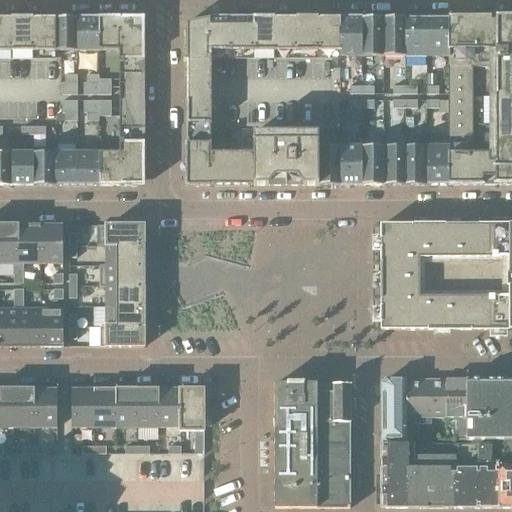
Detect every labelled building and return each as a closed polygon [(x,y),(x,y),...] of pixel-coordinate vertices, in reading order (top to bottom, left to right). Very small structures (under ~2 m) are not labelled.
[(425,19),(425,58),(447,58),(447,18),(425,19)] [(447,148),(447,186),(447,187),(511,186),(511,18),(447,18),(447,58),(447,102),(447,114),(447,148)] [(0,19),(0,52),(11,52),(11,19),(0,19)] [(32,19),(11,19),(11,52),(33,52),(32,19)] [(32,19),(33,52),(54,52),(54,19),(32,19)] [(76,19),(54,19),(54,52),(76,52),(76,19)] [(98,19),(76,19),(76,52),(98,52),(98,19)] [(98,19),(98,52),(118,52),(120,52),(120,19),(98,19)] [(118,52),(118,62),(143,62),(143,19),(120,19),(120,52),(118,52)] [(186,62),(210,61),(210,52),(209,52),(209,19),(186,23),(186,62)] [(209,52),(210,52),(230,52),(230,19),(209,19),(209,52)] [(230,19),(230,52),(252,52),(252,19),(230,19)] [(252,19),(252,52),(274,52),(274,19),(252,19)] [(274,19),(274,52),(295,52),(295,19),(274,19)] [(295,19),(295,52),(317,52),(317,19),(295,19)] [(317,52),(338,52),(339,52),(339,19),(317,19),(317,52)] [(339,52),(338,52),(338,58),(360,58),(360,19),(339,19),(339,52)] [(360,19),(360,58),(382,58),(382,19),(360,19)] [(382,19),(382,58),(404,58),(404,19),(382,19)] [(404,19),(404,58),(425,58),(425,19),(404,19)] [(211,101),(210,84),(210,61),(186,62),(186,101),(211,101)] [(143,62),(118,62),(118,103),(143,103),(143,62)] [(435,75),(427,75),(427,86),(435,86),(435,75)] [(69,85),(77,85),(76,76),(64,76),(64,84),(64,85),(69,85)] [(98,84),(98,81),(98,76),(86,76),(86,84),(91,84),(98,84)] [(98,89),(110,89),(110,81),(98,81),(98,84),(98,89)] [(83,84),(83,96),(91,96),(91,84),(86,84),(83,84)] [(361,96),(361,88),(349,88),(349,96),(361,96)] [(373,88),(361,88),(361,96),(373,96),(373,88)] [(416,88),(404,88),(404,96),(416,96),(416,88)] [(426,96),(438,96),(438,88),(426,88),(426,96)] [(186,144),(211,144),(211,101),(186,101),(186,144)] [(83,114),(86,114),(91,114),(91,102),(83,102),(83,114)] [(110,102),(98,102),(98,110),(110,110),(110,102)] [(373,102),(361,102),(361,110),(373,110),(373,102)] [(404,102),(392,102),(392,110),(404,110),(404,102)] [(404,110),(416,110),(416,102),(404,102),(404,110)] [(426,102),(426,110),(438,110),(438,102),(426,102)] [(447,102),(438,102),(438,110),(438,114),(447,114),(447,102)] [(118,103),(119,145),(143,144),(143,103),(118,103)] [(77,122),(77,114),(69,114),(64,114),(64,122),(77,122)] [(86,114),(86,122),(98,122),(98,117),(98,114),(91,114),(86,114)] [(252,134),(252,154),(253,154),(253,187),(317,187),(317,148),(318,148),(318,134),(252,134)] [(119,145),(119,154),(120,154),(120,187),(143,187),(143,144),(119,145)] [(209,154),(211,154),(211,144),(186,144),(186,180),(186,187),(193,187),(209,187),(209,154)] [(339,187),(339,148),(318,148),(317,148),(317,187),(339,187)] [(360,148),(339,148),(339,187),(360,187),(360,148)] [(382,148),(360,148),(360,187),(382,187),(382,148)] [(404,187),(404,148),(382,148),(382,187),(404,187)] [(425,187),(425,148),(404,148),(404,187),(425,187)] [(447,148),(425,148),(425,187),(447,187),(447,186),(447,148)] [(11,154),(0,154),(0,187),(11,187),(11,154)] [(11,154),(11,187),(33,187),(33,154),(11,154)] [(55,154),(33,154),(33,187),(55,187),(55,154)] [(55,154),(55,187),(77,187),(77,154),(55,154)] [(98,154),(77,154),(77,187),(98,187),(98,154)] [(98,154),(98,187),(120,187),(120,154),(119,154),(98,154)] [(217,154),(211,154),(209,154),(209,187),(231,187),(231,154),(217,154)] [(253,154),(252,154),(231,154),(231,187),(253,187),(253,154)] [(511,331),(511,226),(380,227),(380,331),(460,331),(511,331)] [(0,227),(0,265),(13,265),(18,265),(18,227),(0,227)] [(40,227),(18,227),(18,265),(23,265),(40,265),(40,227)] [(62,227),(40,227),(40,265),(62,265),(62,227)] [(105,227),(105,247),(143,247),(143,227),(105,227)] [(76,259),(76,247),(68,247),(68,259),(76,259)] [(143,267),(143,247),(105,247),(105,267),(143,267)] [(18,265),(13,265),(13,275),(23,275),(23,265),(18,265)] [(105,267),(99,267),(99,288),(105,289),(105,288),(143,288),(143,267),(105,267)] [(23,275),(13,275),(13,285),(23,285),(23,275)] [(62,275),(53,275),(53,285),(62,285),(62,275)] [(105,308),(144,308),(143,288),(105,288),(105,289),(105,308)] [(23,291),(13,291),(13,301),(23,301),(23,291)] [(62,291),(53,291),(53,301),(62,301),(62,291)] [(23,301),(13,301),(13,310),(18,310),(23,310),(23,301)] [(105,308),(105,328),(105,329),(144,329),(144,308),(105,308)] [(13,310),(0,310),(0,348),(18,349),(18,310),(13,310)] [(23,310),(18,310),(18,349),(40,349),(40,310),(23,310)] [(62,310),(40,310),(40,349),(62,348),(62,310)] [(68,317),(68,329),(76,329),(76,317),(68,317)] [(144,329),(105,329),(105,328),(99,328),(99,348),(105,348),(144,348),(144,329)] [(465,381),(465,382),(465,433),(465,445),(453,445),(453,509),(511,509),(511,380),(506,381),(506,380),(504,380),(504,381),(487,381),(487,380),(484,380),(484,381),(468,381),(465,381)] [(405,421),(405,382),(405,381),(384,381),(380,385),(380,441),(405,441),(405,421)] [(274,385),(274,510),(349,510),(349,496),(348,496),(348,494),(349,494),(349,492),(348,492),(348,485),(349,486),(349,482),(348,482),(348,472),(349,472),(349,469),(348,469),(348,458),(349,458),(349,455),(348,455),(348,444),(349,444),(349,441),(348,441),(348,430),(349,430),(349,427),(348,427),(348,425),(349,425),(349,386),(333,386),(333,387),(317,388),(317,386),(310,386),(303,386),(304,383),(286,382),(286,385),(274,385)] [(425,433),(425,382),(405,382),(405,421),(413,421),(413,433),(425,433)] [(445,382),(425,382),(425,433),(437,434),(436,421),(445,421),(445,382)] [(465,433),(465,382),(445,382),(445,421),(454,421),(454,434),(465,433)] [(12,391),(0,391),(0,429),(12,429),(12,391)] [(34,391),(12,391),(12,429),(34,429),(34,391)] [(56,391),(34,391),(34,429),(56,429),(56,391)] [(93,429),(93,391),(71,391),(71,429),(93,429)] [(93,429),(115,429),(115,391),(93,391),(93,429)] [(136,391),(115,391),(115,429),(137,429),(136,391)] [(158,391),(136,391),(137,429),(158,429),(158,391)] [(158,429),(179,429),(179,391),(158,391),(158,429)] [(196,391),(179,391),(179,429),(179,433),(194,433),(202,433),(203,433),(203,429),(203,419),(203,398),(203,391),(196,391)] [(202,456),(202,444),(194,444),(194,456),(202,456)] [(407,509),(407,449),(407,445),(380,445),(380,506),(385,509),(407,509)] [(453,509),(453,445),(443,445),(443,457),(435,457),(435,448),(430,448),(430,509),(453,509)] [(46,448),(34,448),(34,456),(46,456),(46,448)] [(82,456),(94,456),(93,448),(82,448),(82,456)] [(106,448),(93,448),(94,456),(106,456),(106,448)] [(137,456),(137,448),(125,448),(125,456),(137,456)] [(149,456),(149,448),(137,448),(137,456),(149,456)] [(180,456),(180,448),(168,448),(168,456),(180,456)] [(411,449),(407,449),(407,509),(430,509),(430,448),(425,448),(425,457),(416,457),(416,452),(411,452),(411,449)]
